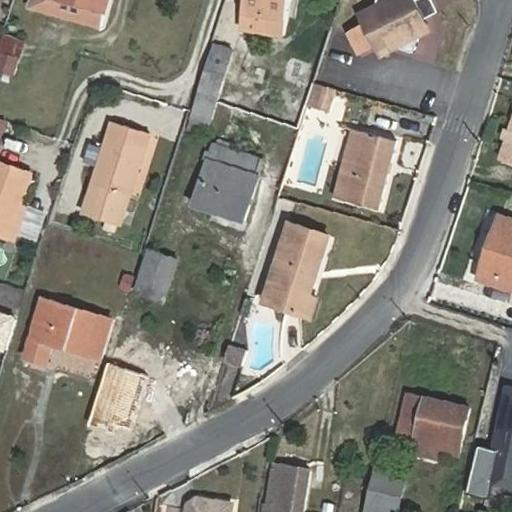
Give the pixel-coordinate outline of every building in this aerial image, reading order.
[(97,27),(105,0),(29,0),(27,7),(97,27)] [(283,35),(289,0),(243,0),(239,28),(283,35)] [(415,46),(426,13),(418,0),(415,0),(416,0),(415,0),(378,0),(372,22),(352,31),(361,47),(381,36),(415,46)] [(418,0),(426,13),(438,6),(434,0),(418,0)] [(217,103),(232,51),(214,46),(198,98),(217,103)] [(313,83),(306,107),(324,112),(332,87),(313,83)] [(119,221),(147,130),(112,119),(83,210),(119,221)] [(186,122),(183,132),(204,138),(207,128),(186,122)] [(394,156),(400,158),(405,135),(360,125),(344,195),(389,205),(398,169),(392,168),(394,156)] [(511,126),(501,159),(511,162),(511,126)] [(231,152),(232,148),(216,142),(214,147),(211,146),(192,205),(244,221),(258,177),(255,176),(260,160),(231,152)] [(398,169),(400,158),(394,156),(392,168),(398,169)] [(0,238),(10,242),(21,210),(30,179),(0,169),(0,238)] [(27,212),(21,210),(10,242),(17,245),(27,212)] [(511,222),(502,219),(480,280),(511,291),(511,222)] [(285,287),(280,304),(314,314),(319,295),(313,293),(332,233),(292,220),(273,283),(285,287)] [(164,302),(178,259),(149,251),(136,293),(164,302)] [(268,300),(280,304),(285,287),(273,283),(268,300)] [(31,358),(52,365),(57,346),(106,360),(117,321),(49,301),(31,358)] [(17,315),(0,309),(0,352),(5,354),(17,315)] [(249,351),(231,346),(226,361),(244,367),(249,351)] [(150,376),(110,363),(89,425),(114,434),(118,423),(133,428),(150,376)] [(511,381),(508,381),(494,446),(481,443),(471,490),(491,495),(494,480),(511,483),(511,381)] [(414,445),(460,455),(469,409),(406,396),(398,438),(414,442),(414,445)] [(304,511),(310,473),(273,467),(266,508),(264,507),(262,511),(304,511)] [(373,472),(368,493),(401,500),(406,479),(373,472)] [(368,493),(364,508),(382,511),(398,511),(401,500),(368,493)]
